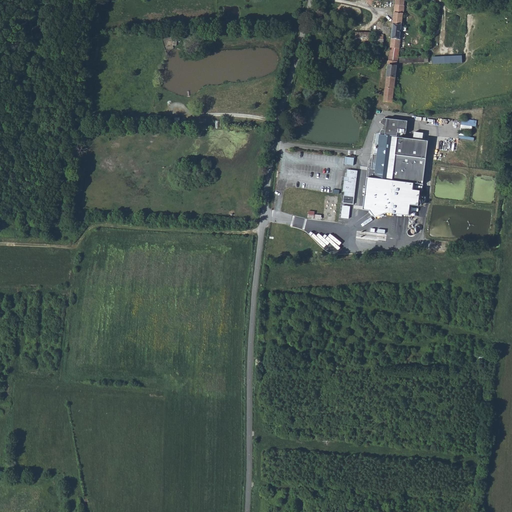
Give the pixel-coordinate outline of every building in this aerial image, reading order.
[(395,0),(390,48),(399,49),(404,13),(405,0),(395,0)] [(352,34),(352,43),(356,43),(355,47),(370,48),(371,34),(356,33),(356,34),(352,34)] [(375,35),(374,43),(378,43),(378,46),(381,46),(381,43),(383,43),(384,35),(378,34),(377,35),(375,35)] [(399,49),(390,48),(389,61),(388,62),(387,64),(388,66),(384,102),(393,103),(398,57),(399,49)] [(329,63),(308,65),(308,72),(330,70),(329,63)] [(420,205),(423,191),(430,141),(424,140),(424,133),(416,132),(415,139),(403,137),(404,133),(408,134),(409,121),(385,118),(381,122),(385,125),(385,129),(382,129),(381,131),(381,134),(376,134),(375,145),(379,145),(378,154),(373,154),(373,157),(372,162),(370,162),(366,192),(364,209),(371,210),(377,216),(387,212),(410,215),(411,204),(420,205)] [(462,118),(461,128),(471,129),(472,125),(477,126),(477,120),(462,118)] [(346,156),(345,164),(354,165),(355,157),(346,156)] [(347,169),(346,176),(348,177),(348,180),(343,179),(342,191),(344,191),(342,202),(353,204),(358,171),(347,169)]
